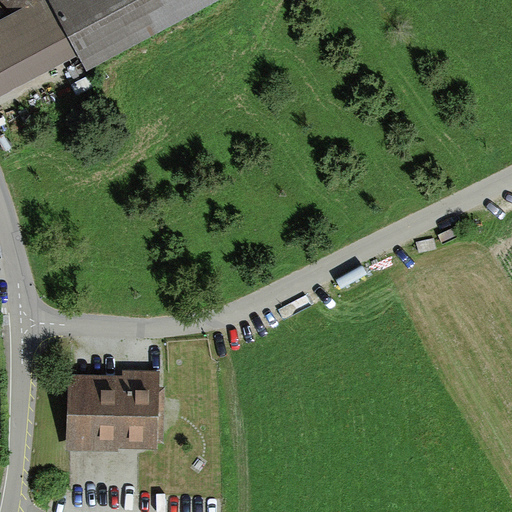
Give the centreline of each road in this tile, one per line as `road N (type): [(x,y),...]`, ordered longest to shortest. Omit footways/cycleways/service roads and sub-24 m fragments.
road 1 (track): [(511,183),(269,304),(172,325),(22,323)]
road 2 (residential): [(0,205),(22,323),(8,511)]
